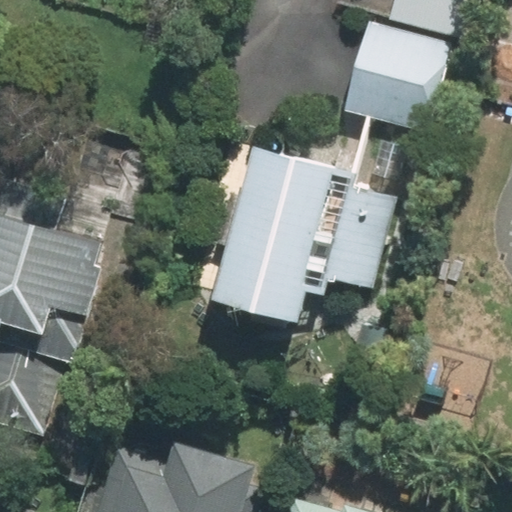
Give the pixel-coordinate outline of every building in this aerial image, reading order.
[(397,0),(394,18),(464,35),(472,0),(397,0)] [(461,43),(376,22),(354,111),(439,132),(461,43)] [(361,169),(266,144),(226,297),(310,318),(318,288),(334,292),(338,276),(382,287),(406,193),(358,181),(361,169)] [(74,192),(0,172),(0,419),(50,432),(69,358),(85,362),(111,262),(104,260),(109,239),(65,228),(74,192)] [(397,328),(368,320),(359,355),(388,363),(397,328)] [(251,511),(260,477),(120,442),(102,511),(251,511)] [(372,511),(306,495),(301,511),(372,511)]
